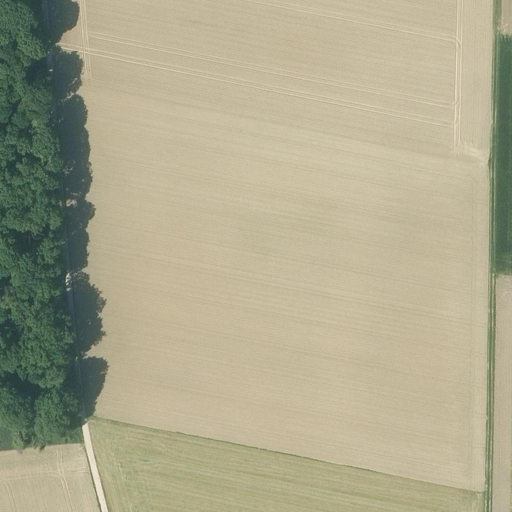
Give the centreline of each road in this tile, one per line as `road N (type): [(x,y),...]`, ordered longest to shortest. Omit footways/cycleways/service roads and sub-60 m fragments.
road 1 (track): [(101,511),(71,350),(41,0)]
road 2 (track): [(485,511),(495,0)]
